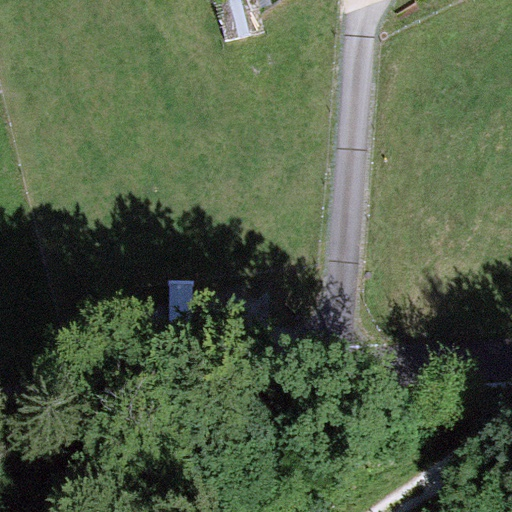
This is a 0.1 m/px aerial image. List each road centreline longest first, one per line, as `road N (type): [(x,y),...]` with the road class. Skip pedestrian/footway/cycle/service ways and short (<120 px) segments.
road 1 (residential): [(0,421),(62,393),(511,355)]
road 2 (track): [(511,427),(385,511)]
